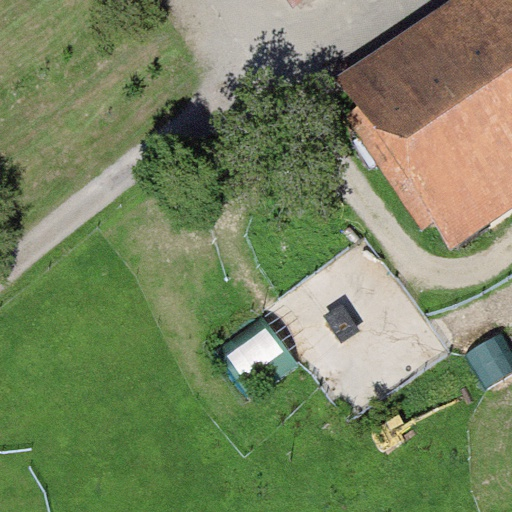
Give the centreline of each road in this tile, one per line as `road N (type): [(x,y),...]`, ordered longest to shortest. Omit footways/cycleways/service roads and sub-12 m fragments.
road 1 (track): [(203,0),(430,280),(462,285),(511,266)]
road 2 (track): [(0,286),(265,73)]
